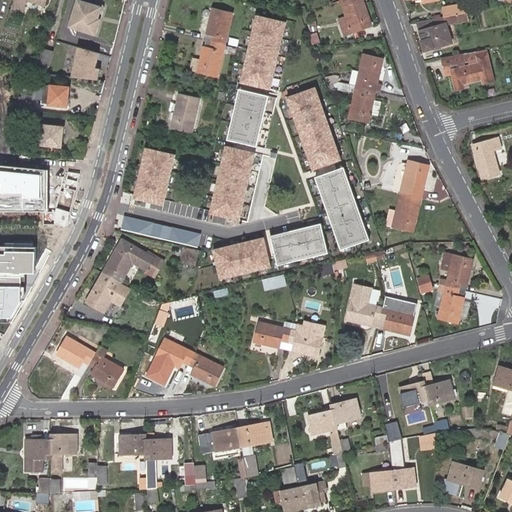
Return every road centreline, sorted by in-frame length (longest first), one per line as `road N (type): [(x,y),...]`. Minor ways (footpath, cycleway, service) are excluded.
road 1 (residential): [(0,406),(184,404),(266,393),(511,333)]
road 2 (secondary): [(0,392),(99,216),(154,0)]
road 3 (secondary): [(140,0),(78,232),(0,367)]
road 4 (residential): [(434,127),(511,282)]
road 5 (residential): [(387,0),(434,127)]
